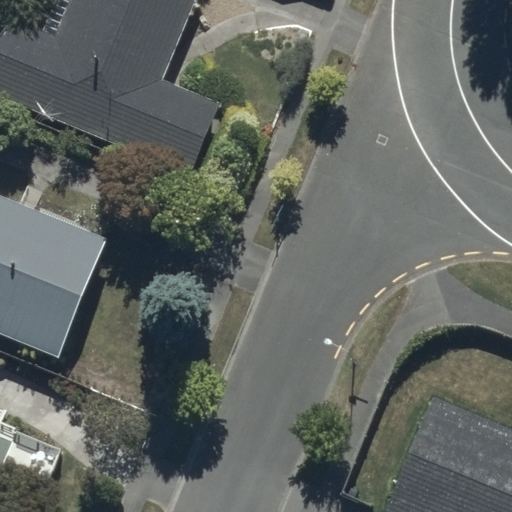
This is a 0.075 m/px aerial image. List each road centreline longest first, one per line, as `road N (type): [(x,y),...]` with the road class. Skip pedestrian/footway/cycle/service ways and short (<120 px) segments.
road 1 (residential): [(229,511),(380,141)]
road 2 (residential): [(440,0),(380,141)]
road 3 (residential): [(380,141),(511,196)]
